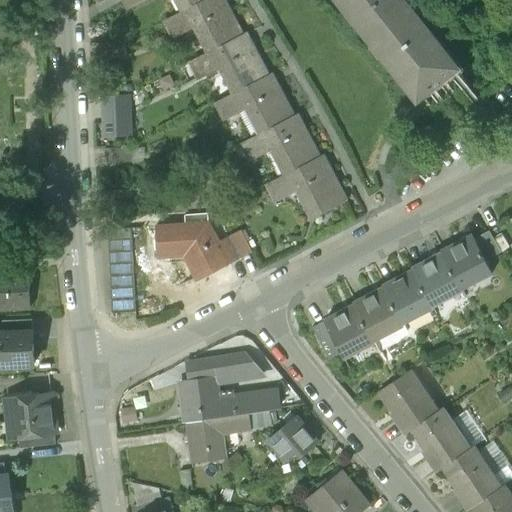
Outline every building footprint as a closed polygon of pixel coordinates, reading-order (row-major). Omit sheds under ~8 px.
[(206,0),(188,9),(165,21),(174,37),(203,22),(209,33),(207,34),(214,50),(242,35),(224,0),(206,0)] [(206,0),(183,0),(188,9),(206,0)] [(455,71),(400,0),(337,0),(418,101),(455,71)] [(268,76),(246,33),(242,35),(214,50),(191,62),(199,78),(227,64),(233,75),(231,76),(238,91),(268,76)] [(125,42),(102,43),(102,57),(126,56),(125,42)] [(238,91),(217,102),(225,118),(254,104),(260,115),(258,116),(265,131),(294,116),(272,74),(268,76),(238,91)] [(127,94),(104,95),(105,110),(128,109),(127,94)] [(265,131),(242,143),(251,159),(279,145),(285,156),(283,157),(291,172),(319,157),(297,114),(294,116),(265,131)] [(130,147),(106,148),(107,163),(131,162),(130,147)] [(291,172),(268,184),(276,200),(304,186),(310,198),(307,199),(315,215),(345,200),(323,156),(319,157),(291,172)] [(133,189),(108,190),(109,205),(133,203),(133,189)] [(208,215),(181,217),(181,225),(158,226),(160,244),(178,243),(199,279),(232,263),(220,242),(209,222),(208,215)] [(132,227),(109,228),(113,313),(137,311),(132,227)] [(242,231),(230,237),(241,258),(253,252),(242,231)] [(241,258),(230,237),(220,242),(232,263),(241,258)] [(474,237),(443,253),(444,254),(459,283),(489,267),(474,237)] [(444,254),(414,269),(414,270),(430,300),(460,285),(459,283),(444,254)] [(414,270),(384,285),(385,287),(401,317),(431,302),(430,300),(414,270)] [(29,271),(0,273),(0,309),(32,307),(29,271)] [(385,287),(355,302),(356,304),(372,335),(402,319),(401,317),(385,287)] [(356,304),(326,320),(342,351),(372,336),(372,335),(356,304)] [(326,320),(312,326),(328,358),(342,351),(326,320)] [(34,329),(0,330),(0,364),(35,363),(34,329)] [(241,350),(213,364),(215,374),(251,360),(241,350)] [(213,364),(189,368),(191,380),(215,376),(215,374),(213,364)] [(409,371),(381,389),(400,418),(398,419),(406,432),(413,428),(437,412),(409,371)] [(191,380),(182,381),(188,422),(249,412),(253,411),(251,397),(219,402),(215,376),(191,380)] [(33,393),(9,395),(11,419),(3,420),(4,435),(21,433),(56,430),(57,430),(53,393),(33,395),(33,393)] [(437,412),(413,428),(432,456),(430,457),(439,470),(445,466),(469,450),(441,409),(437,412)] [(249,412),(188,422),(193,463),(226,458),(223,435),(252,430),(249,412)] [(297,416),(281,429),(269,439),(287,461),(299,450),(303,455),(318,442),(297,416)] [(56,430),(21,433),(23,446),(57,442),(56,430)] [(469,450),(445,466),(464,494),(461,496),(470,508),(475,505),(500,488),(473,448),(469,450)] [(8,468),(0,469),(0,492),(14,491),(12,473),(9,474),(8,468)] [(341,472),(308,500),(318,511),(360,511),(369,505),(341,472)] [(500,488),(475,505),(480,511),(511,511),(511,498),(504,486),(500,488)] [(16,511),(14,491),(0,492),(0,511),(16,511)] [(157,500),(132,507),(133,511),(158,511),(165,510),(164,506),(159,507),(157,500)]
